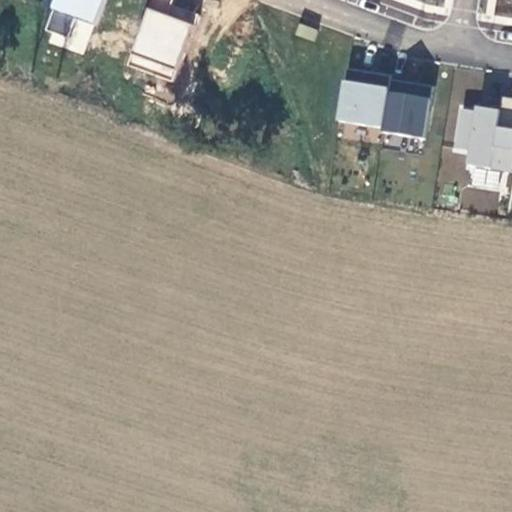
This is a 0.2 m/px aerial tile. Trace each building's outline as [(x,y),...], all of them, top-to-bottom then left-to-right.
[(107,0),(56,0),(46,31),(70,40),(77,19),(98,26),(107,0)] [(173,0),(151,0),(126,65),(174,84),(200,15),(172,4),(173,0)] [(390,76),(345,68),(336,121),(381,129),(390,79),(390,76)] [(433,87),(390,79),(381,129),(381,133),(424,140),(433,87)] [(511,98),(502,97),(501,110),(474,106),(473,110),(459,108),(453,150),(467,152),(465,165),(511,172),(511,98)]
